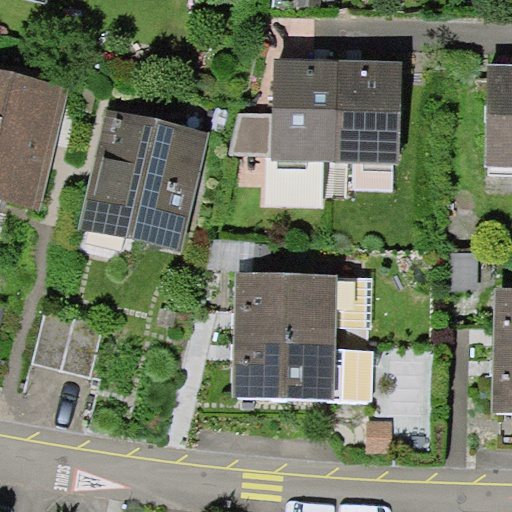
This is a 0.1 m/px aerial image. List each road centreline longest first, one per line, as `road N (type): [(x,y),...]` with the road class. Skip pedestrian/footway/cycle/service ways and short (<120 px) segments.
road 1 (residential): [(511,495),(280,490),(0,451)]
road 2 (residential): [(294,44),(511,47)]
